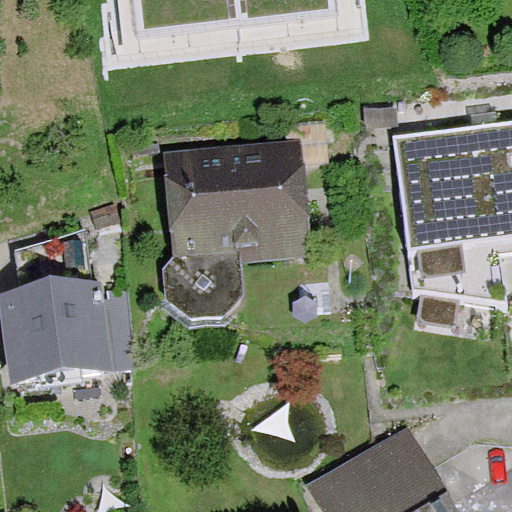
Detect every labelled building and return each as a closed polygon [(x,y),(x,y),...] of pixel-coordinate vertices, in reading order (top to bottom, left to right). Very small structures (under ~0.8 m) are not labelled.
[(227,0),(123,0),(129,54),(232,43),(227,0)] [(332,0),(227,0),(232,43),(336,32),(332,0)] [(511,137),(400,151),(420,294),(509,309),(511,330),(511,137)] [(285,158),(166,167),(174,262),(159,274),(162,313),(184,325),(215,325),(229,303),(228,258),(293,252),(285,158)] [(115,300),(7,312),(14,381),(123,370),(115,300)] [(323,511),(442,511),(401,443),(313,495),(323,511)]
